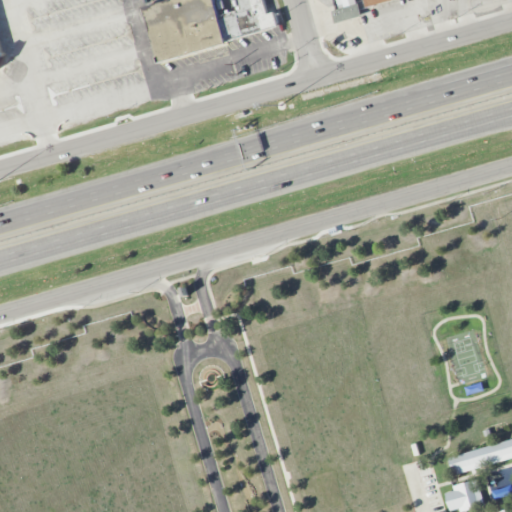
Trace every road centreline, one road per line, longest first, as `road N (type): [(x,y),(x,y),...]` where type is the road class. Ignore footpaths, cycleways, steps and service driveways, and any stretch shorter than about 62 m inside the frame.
road 1 (motorway): [(511,72),(0,221)]
road 2 (secondary): [(511,20),(0,168)]
road 3 (secondary): [(0,311),(511,163)]
road 4 (motorway): [(0,262),(463,126)]
road 5 (motorway): [(511,63),(338,122)]
